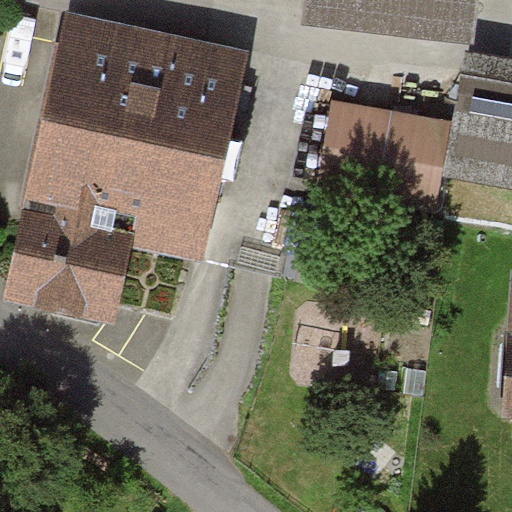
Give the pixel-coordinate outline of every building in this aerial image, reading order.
[(478,0),(310,0),(306,38),(472,57),(478,0)] [(69,45),(14,293),(110,314),(132,212),(201,228),(234,81),(69,45)] [(511,73),(469,67),(449,184),(511,194),(511,73)] [(451,110),(332,91),(316,187),(435,206),(451,110)] [(505,329),(488,328),(486,406),(511,406),(511,277),(506,278),(505,329)]
